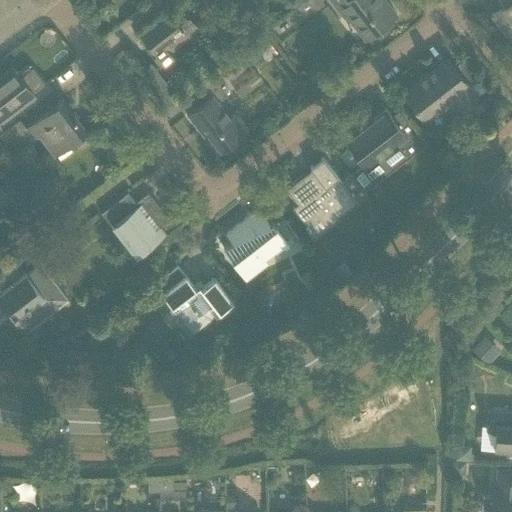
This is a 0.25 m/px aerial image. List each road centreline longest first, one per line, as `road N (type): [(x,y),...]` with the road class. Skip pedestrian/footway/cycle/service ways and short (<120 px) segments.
road 1 (residential): [(52,0),(209,196),(428,28),(435,0)]
road 2 (tertiary): [(480,212),(348,338),(237,401),(130,425),(0,410)]
